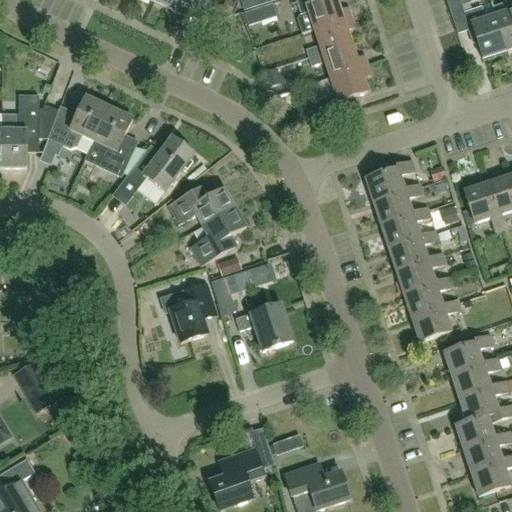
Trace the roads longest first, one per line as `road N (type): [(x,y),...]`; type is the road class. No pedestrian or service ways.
road 1 (tertiary): [(292,176),(241,120),(0,8)]
road 2 (residential): [(0,208),(37,204),(69,214),(117,260),(132,381),(155,435)]
road 3 (residential): [(155,435),(358,367)]
road 4 (tertiary): [(358,367),(292,176)]
road 5 (residential): [(292,176),(456,122)]
road 6 (tertiary): [(406,511),(358,367)]
road 7 (residential): [(456,122),(415,0)]
